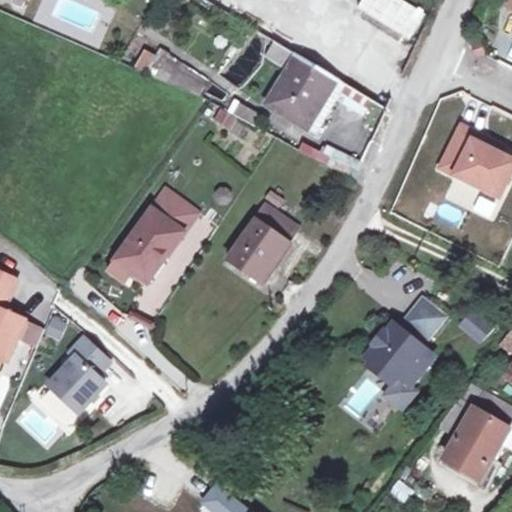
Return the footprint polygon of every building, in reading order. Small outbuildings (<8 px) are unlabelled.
[(413,39),(428,12),(405,0),(361,0),(357,8),(413,39)] [(273,49),(276,51),(296,64),(303,52),(279,38),(273,49)] [(153,72),(158,53),(142,49),(137,68),(153,72)] [(296,64),(273,103),(313,126),(343,76),(303,52),(296,64)] [(176,82),(200,95),(209,79),(185,66),(176,82)] [(228,112),(255,125),(261,113),(234,100),(228,112)] [(224,111),(217,121),(230,130),(237,119),(224,111)] [(483,135),(462,124),(448,152),(462,159),(455,173),(500,196),(511,171),(511,157),(500,152),(480,142),(483,135)] [(504,145),(483,135),(480,142),(500,152),(504,145)] [(462,159),(448,152),(441,166),(455,173),(462,159)] [(298,205),(274,189),(269,197),(293,212),(298,205)] [(198,214),(166,191),(117,262),(132,272),(148,283),(198,214)] [(271,206),(234,262),(266,283),(294,241),(303,227),(271,206)] [(125,282),(132,272),(117,262),(110,271),(125,282)] [(20,280),(0,270),(0,357),(7,361),(17,338),(26,319),(5,309),(20,280)] [(424,300),(408,319),(428,338),(445,318),(424,300)] [(459,328),(482,343),(495,324),(471,309),(459,328)] [(66,322),(54,317),(48,331),(60,336),(66,322)] [(37,325),(26,319),(17,338),(35,346),(37,343),(30,339),(37,325)] [(409,333),(395,323),(368,356),(373,360),(369,366),(392,384),(399,376),(411,386),(436,355),(416,339),(413,342),(406,336),(409,333)] [(43,328),(37,325),(30,339),(37,343),(43,328)] [(79,353),(52,381),(81,410),(109,381),(100,373),(113,359),(88,335),(74,349),(79,353)] [(416,391),(399,378),(385,395),(403,408),(416,391)] [(511,433),(511,400),(490,388),(479,406),(477,405),(447,458),(486,480),(511,433)] [(375,396),(358,422),(374,431),(390,406),(375,396)]
